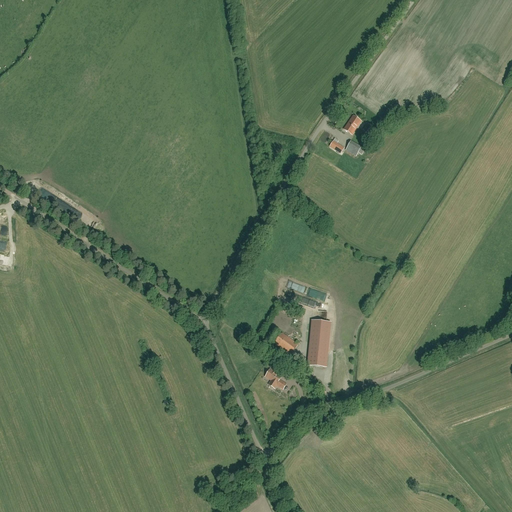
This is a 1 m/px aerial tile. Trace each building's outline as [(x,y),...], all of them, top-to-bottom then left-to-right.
[(353,117),(344,130),(352,135),(361,122),(353,117)] [(369,140),(374,133),(369,129),(363,137),(369,140)] [(334,141),(330,147),(341,154),(344,149),(334,141)] [(358,154),(361,155),(364,150),(361,148),(351,142),(345,151),(356,157),(358,154)] [(84,215),(80,223),(94,229),(98,221),(84,215)] [(291,309),(288,316),(300,321),(303,313),(291,309)] [(312,352),(326,354),(329,322),(316,321),(312,352)] [(295,343),(282,333),(274,344),(291,356),(300,343),(297,341),(295,343)] [(325,367),(326,354),(312,352),(311,352),(309,366),(325,367)] [(272,381),(270,383),(269,386),(274,389),(275,387),(276,385),(283,390),(286,385),(279,380),(282,377),(270,370),(265,377),(272,381)]
